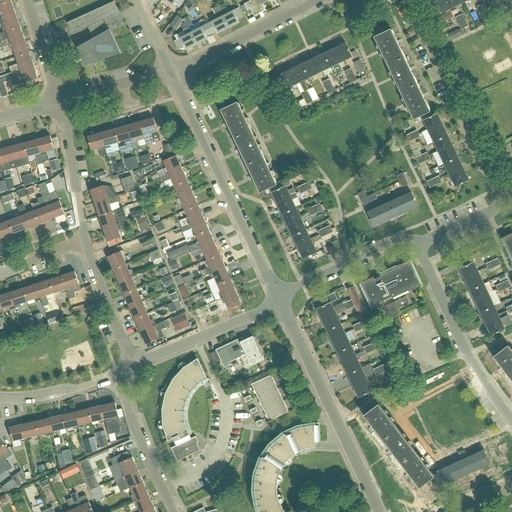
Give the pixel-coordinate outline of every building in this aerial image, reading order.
[(0,18),(15,13),(11,0),(0,4),(0,18)] [(252,0),(250,1),(244,4),(247,10),(251,9),(254,15),(265,10),(262,3),(269,0),(252,0)] [(441,14),(452,8),(448,0),(433,0),(438,8),(436,10),(438,13),(440,13),(441,14)] [(508,0),(507,0),(502,3),(505,8),(511,5),(508,0)] [(108,31),(103,20),(119,13),(113,1),(67,23),(72,34),(88,27),(93,39),(78,48),(80,53),(72,57),(75,62),(83,58),(86,64),(120,52),(110,30),(108,31)] [(216,5),(228,28),(239,22),(237,19),(243,16),(238,8),(227,14),(222,2),(216,5)] [(480,13),(487,10),(484,4),(477,7),(480,13)] [(216,5),(211,8),(217,19),(206,24),(211,33),(216,30),(217,33),(228,28),(216,5)] [(487,10),(480,13),(483,19),(490,16),(487,10)] [(7,32),(20,27),(15,13),(0,18),(0,25),(4,24),(7,32)] [(458,24),(465,20),(462,14),(455,18),(458,24)] [(177,15),(169,26),(176,31),(184,21),(177,15)] [(206,36),(211,33),(206,24),(203,19),(193,25),(188,16),(183,19),(186,23),(191,33),(196,44),(207,38),(206,36)] [(464,28),(468,26),(465,20),(458,24),(461,29),(464,28)] [(196,44),(191,33),(186,23),(181,25),(182,28),(186,35),(174,41),(179,50),(184,47),(185,50),(196,44)] [(9,45),(25,40),(20,27),(7,32),(9,38),(0,41),(3,47),(9,45)] [(466,33),(464,28),(461,29),(459,30),(459,29),(447,34),(451,40),(466,33)] [(381,53),(387,65),(404,56),(399,45),(395,37),(392,30),(374,38),(380,50),(381,53)] [(15,58),(29,53),(25,40),(9,45),(3,47),(4,53),(13,50),(15,58)] [(334,48),(341,62),(352,57),(352,55),(345,42),(334,48)] [(330,67),(341,62),(334,48),(323,53),(330,67)] [(12,73),(33,66),(29,53),(15,58),(18,64),(9,67),(11,73),(12,73)] [(319,73),(330,67),(323,53),(312,59),(319,73)] [(394,80),(400,91),(417,83),(412,72),(408,64),(404,56),(387,65),(393,77),(394,80)] [(308,78),(319,73),(312,59),(301,64),(308,78)] [(304,80),(308,78),(301,64),(290,69),(297,83),(299,82),(304,91),(301,93),(304,99),(310,96),(308,90),(309,89),(304,80)] [(0,89),(5,88),(3,82),(13,78),(16,86),(24,83),(30,81),(32,81),(32,80),(38,78),(33,66),(12,73),(11,73),(1,77),(0,76),(0,89)] [(347,78),(354,74),(351,68),(344,72),(347,78)] [(296,84),(297,83),(290,69),(279,75),(283,84),(282,85),(283,89),(285,89),(286,89),(292,86),(296,84)] [(354,74),(347,78),(350,84),(357,80),(354,74)] [(325,88),(332,85),(329,79),(323,82),(325,88)] [(421,90),(417,83),(400,91),(405,103),(407,106),(412,118),(423,113),(429,110),(430,110),(425,99),(421,90)] [(332,85),(325,88),(328,94),(335,91),(332,85)] [(310,96),(304,99),(307,105),(313,101),(310,96)] [(234,138),(251,129),(247,119),(245,116),(239,102),(221,111),(225,119),(226,122),(221,124),(224,129),(229,127),(234,138)] [(432,116),(429,110),(423,113),(425,119),(423,120),(428,132),(443,125),(437,113),(432,116)] [(153,118),(140,121),(144,135),(143,135),(146,144),(147,144),(146,141),(152,139),(153,142),(160,140),(158,134),(153,118)] [(144,135),(140,121),(127,125),(131,141),(133,148),(139,146),(137,139),(137,137),(143,135),(144,135)] [(125,143),(131,141),(127,125),(114,129),(118,142),(117,143),(119,147),(126,145),(125,143)] [(434,143),(448,136),(443,125),(428,132),(434,143)] [(110,144),(117,143),(118,142),(114,129),(101,133),(105,149),(111,147),(110,144)] [(246,164),(264,156),(251,129),(234,138),(239,149),(234,151),(236,156),(241,153),(246,164)] [(411,133),(414,140),(420,137),(417,130),(411,133)] [(107,154),(105,149),(101,133),(87,136),(89,142),(89,143),(89,144),(91,150),(99,148),(101,156),(107,154)] [(408,143),(414,140),(411,133),(405,136),(408,143)] [(54,149),(52,143),(53,143),(52,141),(52,142),(50,135),(37,139),(41,155),(43,161),(49,160),(46,151),(54,149)] [(439,154),(454,148),(448,136),(434,143),(439,154)] [(41,155),(37,139),(24,143),(28,156),(35,154),(35,157),(36,157),(38,165),(43,163),(43,161),(41,155)] [(30,164),(28,156),(24,143),(11,146),(15,162),(17,168),(30,164)] [(11,146),(0,149),(0,157),(1,163),(4,171),(17,168),(15,162),(11,146)] [(445,166),(459,159),(454,148),(439,154),(445,166)] [(421,155),(424,162),(430,159),(427,152),(421,155)] [(151,162),(149,154),(141,156),(143,164),(151,162)] [(166,174),(182,168),(176,155),(163,161),(166,168),(164,169),(166,174)] [(419,164),(424,162),(421,155),(415,158),(418,164),(419,164)] [(272,192),(278,189),(276,183),(271,171),(269,168),(264,156),(246,164),(251,175),(246,178),(249,182),(254,180),(259,191),(260,191),(270,186),(272,192)] [(137,159),(126,162),(128,170),(139,167),(137,159)] [(450,177),(464,170),(459,159),(445,166),(450,177)] [(123,162),(118,164),(116,167),(117,172),(125,170),(123,162)] [(187,180),(182,168),(166,174),(159,178),(161,183),(169,180),(171,179),(174,186),(187,180)] [(464,170),(450,177),(455,187),(457,188),(460,186),(460,184),(469,180),(464,170)] [(147,183),(153,180),(158,177),(156,171),(150,173),(150,174),(146,176),(146,177),(144,177),(147,183)] [(96,180),(106,177),(104,172),(94,175),(96,180)] [(22,175),(25,185),(34,183),(32,173),(22,175)] [(399,182),(405,179),(402,173),(396,176),(398,181),(399,182)] [(123,187),(134,183),(131,176),(120,179),(123,187)] [(433,179),(436,185),(442,183),(439,176),(433,179)] [(405,179),(399,182),(401,188),(408,185),(405,179)] [(430,188),(436,185),(433,179),(427,182),(430,188)] [(177,199),(193,192),(187,180),(174,186),(177,193),(175,194),(177,199)] [(39,185),(43,197),(52,219),(65,214),(62,208),(63,208),(62,207),(60,201),(56,192),(50,194),(45,182),(39,185)] [(303,185),(306,191),(312,188),(309,182),(303,185)] [(94,203),(116,196),(114,190),(106,193),(103,185),(97,187),(96,187),(96,188),(90,190),(94,203)] [(277,204),(296,194),(295,192),(290,195),(285,185),(278,189),(272,192),(271,192),(277,204)] [(300,194),(306,191),(303,185),(297,187),(300,194)] [(17,191),(20,198),(28,195),(25,188),(17,191)] [(360,199),(366,196),(364,191),(358,194),(360,199)] [(185,211),(198,205),(193,192),(177,199),(180,205),(182,204),(185,211)] [(400,197),(406,211),(417,206),(411,192),(400,197)] [(282,215),(296,208),(292,199),(297,197),(296,194),(277,204),(282,215)] [(99,216),(112,211),(110,204),(112,203),(112,204),(120,201),(118,195),(116,196),(94,203),(99,216)] [(366,196),(360,199),(363,205),(369,202),(366,196)] [(39,224),(52,219),(43,197),(37,199),(39,202),(31,205),(34,211),(39,224)] [(404,212),(406,211),(400,197),(389,202),(395,216),(404,212)] [(130,211),(141,208),(138,199),(127,202),(130,211)] [(384,221),(395,216),(389,202),(378,207),(384,221)] [(39,224),(34,211),(27,213),(23,204),(18,206),(20,213),(27,229),(39,224)] [(313,206),(316,213),(323,210),(319,204),(313,206)] [(185,211),(188,217),(186,218),(186,219),(180,221),(182,227),(203,217),(198,205),(185,211)] [(311,216),(316,213),(313,206),(307,209),(308,209),(306,211),(307,213),(309,213),(311,216)] [(373,227),(384,221),(378,207),(367,212),(373,227)] [(99,216),(103,229),(119,223),(119,222),(127,220),(123,208),(112,211),(99,216)] [(287,226),(301,219),(296,208),(282,215),(287,226)] [(134,212),(135,227),(144,226),(143,212),(134,212)] [(14,233),(27,229),(20,213),(15,215),(16,218),(9,220),(14,233)] [(196,235),(209,230),(203,217),(182,227),(181,227),(183,233),(191,229),(191,230),(193,228),(196,235)] [(14,233),(9,220),(2,223),(1,221),(0,218),(0,235),(1,238),(14,233)] [(292,237),(306,230),(301,219),(287,226),(292,237)] [(120,227),(125,225),(124,222),(119,223),(103,229),(107,242),(114,240),(115,239),(121,237),(118,230),(121,229),(120,227)] [(324,228),(327,235),(333,232),(330,225),(324,228)] [(321,238),(327,235),(324,228),(318,231),(321,238)] [(199,249),(214,242),(209,230),(196,235),(199,242),(189,246),(192,252),(199,249)] [(297,248),(312,241),(306,230),(292,237),(297,248)] [(511,233),(501,238),(502,239),(503,238),(511,258),(511,260),(511,261),(511,260),(511,233)] [(143,247),(155,242),(152,235),(140,241),(143,247)] [(312,241),(297,248),(303,259),(312,255),(313,256),(317,255),(316,253),(317,252),(312,241)] [(207,260),(220,254),(214,242),(199,249),(192,252),(194,257),(201,254),(202,254),(204,253),(207,260)] [(483,259),(494,253),(491,247),(480,252),(483,259)] [(152,261),(162,257),(158,249),(149,254),(152,261)] [(113,269),(126,264),(123,257),(125,256),(123,250),(107,257),(113,269)] [(220,254),(207,260),(204,261),(207,269),(199,272),(202,277),(210,274),(225,267),(220,254)] [(491,261),(494,267),(500,265),(497,258),(491,261)] [(421,285),(410,261),(410,260),(397,266),(397,267),(380,275),(380,274),(379,274),(380,276),(374,279),(373,277),(360,283),(360,284),(361,283),(372,308),(371,308),(372,308),(385,302),(384,301),(392,297),(393,299),(394,298),(393,297),(408,291),(419,287),(422,285),(421,285)] [(488,270),(494,267),(491,261),(485,264),(488,270)] [(465,280),(479,274),(474,262),(459,269),(465,280)] [(118,282),(134,275),(131,270),(129,271),(126,264),(113,269),(118,282)] [(218,285),(231,279),(225,267),(210,274),(212,279),(215,278),(218,285)] [(61,275),(67,291),(66,291),(69,298),(75,296),(74,292),(81,289),(80,287),(77,278),(77,277),(75,271),(61,275)] [(470,291),(484,284),(479,274),(465,280),(470,291)] [(61,293),(66,291),(67,291),(61,275),(49,279),(53,293),(60,291),(61,293)] [(124,294),(137,289),(134,282),(136,281),(134,275),(118,282),(124,294)] [(46,295),(53,293),(49,279),(36,284),(41,300),(47,298),(46,295)] [(221,298),(236,292),(231,279),(218,285),(221,292),(218,293),(221,298)] [(502,283),(505,289),(511,287),(507,280),(502,283)] [(499,292),(505,289),(502,283),(496,286),(499,292)] [(35,301),(41,300),(36,284),(23,288),(27,301),(34,299),(35,301)] [(475,302),(489,295),(484,284),(470,291),(475,302)] [(20,304),(27,301),(23,288),(10,292),(15,308),(21,306),(20,304)] [(129,307),(145,300),(142,294),(140,295),(137,289),(124,294),(129,307)] [(9,310),(15,308),(10,292),(0,295),(0,304),(2,310),(9,307),(9,310)] [(242,304),(236,292),(221,298),(223,304),(226,303),(229,310),(235,307),(235,308),(236,307),(242,304)] [(336,313),(337,315),(345,310),(357,305),(354,298),(343,304),(342,302),(333,307),(331,302),(337,299),(334,292),(321,298),(324,305),(316,309),(322,320),(336,313)] [(211,293),(204,296),(208,303),(215,300),(211,293)] [(480,313),(494,306),(489,295),(475,302),(480,313)] [(135,319),(148,313),(145,307),(147,305),(145,300),(129,307),(135,319)] [(391,317),(401,313),(399,310),(395,301),(386,306),(391,317)] [(480,313),(485,324),(499,317),(494,306),(480,313)] [(140,331),(155,325),(153,319),(151,320),(148,313),(135,319),(140,331)] [(341,324),(337,315),(336,313),(322,320),(327,331),(341,324)] [(180,329),(189,325),(185,315),(175,319),(180,329)] [(499,317),(485,324),(491,336),(499,331),(501,333),(505,331),(504,329),(505,329),(499,317)] [(353,326),(354,329),(355,332),(367,326),(365,320),(353,326)] [(140,331),(146,344),(151,342),(152,342),(153,341),(163,336),(160,329),(165,327),(163,322),(155,325),(140,331)] [(346,335),(341,324),(327,331),(332,342),(346,335)] [(352,346),(347,336),(346,335),(332,342),(337,353),(352,346)] [(264,359),(253,336),(244,340),(243,337),(216,350),(224,367),(230,365),(229,362),(240,357),(246,368),(251,365),(264,359)] [(368,345),(372,351),(378,348),(374,342),(368,345)] [(511,346),(509,343),(493,353),(511,381),(511,346)] [(366,354),(372,351),(368,345),(362,348),(366,354)] [(342,364),(357,357),(352,346),(337,353),(342,364)] [(214,364),(220,361),(215,351),(209,354),(214,364)] [(348,375),(362,368),(357,357),(342,364),(348,375)] [(191,439),(187,431),(184,421),(184,411),(186,401),(191,391),(198,384),(207,378),(197,358),(183,367),(173,379),(165,393),(162,409),(163,425),(168,440),(168,441),(173,438),(177,445),(171,448),(177,461),(200,450),(196,443),(198,442),(196,436),(191,439)] [(379,367),(382,373),(388,370),(385,364),(379,367)] [(376,376),(382,373),(379,367),(364,374),(362,368),(348,375),(353,386),(367,379),(366,377),(375,373),(376,376)] [(257,396),(277,387),(271,375),(251,384),(257,396)] [(367,379),(353,386),(358,398),(367,393),(369,395),(372,393),(372,391),(373,391),(367,379)] [(263,408),(282,399),(277,387),(257,396),(263,408)] [(282,399),(263,408),(269,421),(288,412),(282,399)] [(115,402),(102,405),(105,421),(108,434),(114,432),(113,428),(121,426),(119,417),(117,409),(117,408),(115,402)] [(363,413),(416,490),(433,478),(380,402),(363,413)] [(100,423),(105,421),(102,405),(88,408),(92,422),(99,420),(100,423)] [(84,424),(92,422),(88,408),(75,411),(79,428),(85,426),(84,424)] [(73,429),(79,428),(75,411),(62,414),(65,428),(73,427),(73,429)] [(58,430),(65,428),(62,414),(49,418),(53,434),(59,433),(58,430)] [(47,435),(53,434),(49,418),(36,421),(39,435),(46,433),(47,435)] [(32,436),(39,435),(36,421),(23,424),(26,440),(32,439),(32,436)] [(21,442),(26,440),(23,424),(9,427),(11,433),(10,433),(11,435),(12,441),(20,439),(21,442)] [(286,511),(283,508),(279,499),(277,489),(278,478),(281,469),(287,460),(295,453),(304,449),(315,447),(315,442),(320,442),(319,425),(314,426),(298,428),(283,435),(271,445),(262,459),(256,474),(255,490),(258,505),(260,511),(286,511)] [(107,434),(98,436),(101,447),(109,445),(107,434)] [(0,459),(3,457),(2,455),(8,450),(4,445),(4,443),(3,444),(0,439),(0,459)] [(96,441),(84,444),(86,453),(98,451),(96,441)] [(439,481),(488,464),(483,449),(430,467),(433,477),(438,475),(439,481)] [(71,450),(63,451),(66,464),(74,462),(71,450)] [(122,476),(138,469),(132,457),(126,459),(125,460),(122,454),(110,459),(113,465),(119,463),(122,469),(120,470),(122,476)] [(40,473),(46,471),(44,464),(38,466),(40,473)] [(130,488),(143,482),(138,469),(122,476),(115,479),(117,485),(125,482),(127,481),(130,488)] [(21,471),(12,478),(18,486),(27,482),(21,471)] [(95,474),(86,478),(91,490),(100,486),(95,474)] [(67,482),(71,488),(76,484),(73,478),(67,482)] [(133,501),(148,495),(143,482),(130,488),(133,495),(131,496),(133,501)] [(72,497),(75,505),(78,511),(93,511),(92,508),(92,507),(91,507),(86,495),(79,498),(76,492),(70,495),(72,497)] [(140,511),(142,511),(154,507),(148,495),(133,501),(133,502),(136,507),(138,506),(140,511)] [(78,511),(75,505),(72,497),(66,500),(71,510),(65,511),(78,511)] [(133,502),(127,505),(130,510),(136,507),(133,502)]
